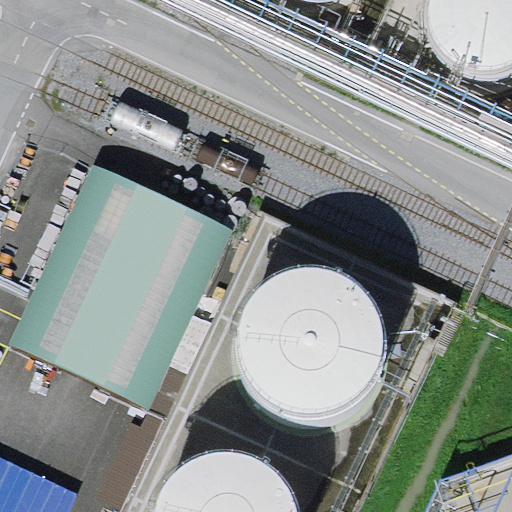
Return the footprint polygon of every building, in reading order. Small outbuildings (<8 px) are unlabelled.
[(436,61),(448,74),(463,83),(480,86),(497,84),(511,76),(511,0),(439,0),(433,9),(428,26),(429,44),(436,61)] [(94,157),(15,342),(159,402),(237,217),(94,157)] [(371,399),(381,376),(382,352),(375,329),(361,309),(341,296),(317,290),(293,292),(272,301),(255,316),(244,336),(240,358),(242,380),(252,401),(267,417),(287,428),(310,432),(334,428),(355,417),(371,399)] [(0,511),(66,511),(77,491),(0,454),(0,511)] [(291,511),(287,504),(269,486),(245,475),(219,474),(194,481),(173,496),(161,511),(291,511)]
